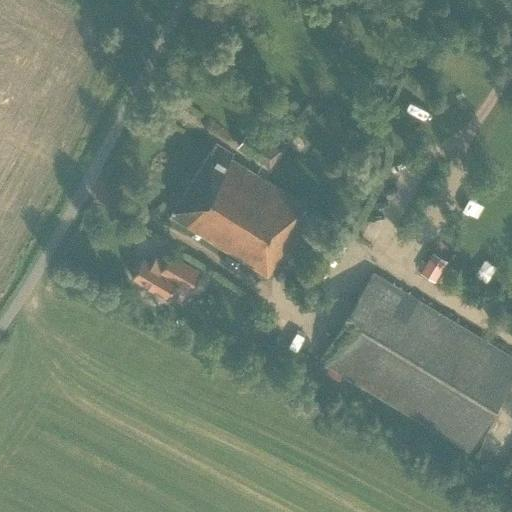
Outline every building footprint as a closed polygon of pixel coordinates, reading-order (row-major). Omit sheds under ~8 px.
[(458,70),(458,95),(479,94),(478,69),(458,70)] [(334,153),(347,133),(306,107),(293,128),(334,153)] [(249,130),(239,147),(271,166),(281,150),(249,130)] [(268,276),(300,224),(297,222),(307,205),(232,159),(234,155),(215,143),(170,216),(268,276)] [(455,201),(470,204),(474,186),(459,183),(455,201)] [(166,261),(157,256),(152,264),(142,259),(132,277),(167,297),(176,281),(190,289),(200,272),(170,254),(166,261)] [(435,254),(423,273),(437,282),(449,262),(435,254)] [(320,361),(469,452),(511,381),(511,357),(406,293),(397,287),(374,273),(349,314),(320,361)] [(454,281),(446,287),(460,306),(468,301),(454,281)]
